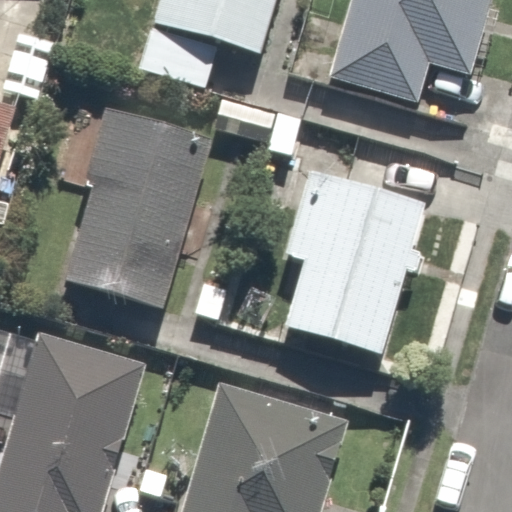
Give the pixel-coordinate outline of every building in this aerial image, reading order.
[(134,0),(120,57),(193,77),(202,43),(244,54),(258,0),(134,0)] [(470,0),(334,0),(318,68),(405,89),(412,57),(454,67),(470,0)] [(0,160),(17,106),(0,100),(0,160)] [(192,138),(84,106),(32,282),(140,314),(192,138)] [(447,214),(294,173),(290,191),(266,184),(248,249),(279,258),(262,322),(368,351),(392,260),(432,271),(447,214)] [(89,511),(135,362),(39,333),(0,459),(0,511),(89,511)] [(309,511),(336,428),(215,390),(175,511),(309,511)]
